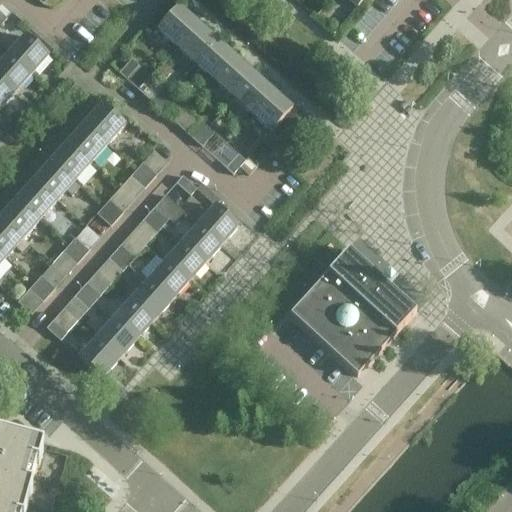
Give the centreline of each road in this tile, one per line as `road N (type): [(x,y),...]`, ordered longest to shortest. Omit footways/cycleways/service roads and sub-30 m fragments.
road 1 (residential): [(511,42),(447,118),(424,184),(426,224),(437,248),(482,299)]
road 2 (residential): [(482,299),(292,511)]
road 3 (residential): [(157,490),(0,349)]
